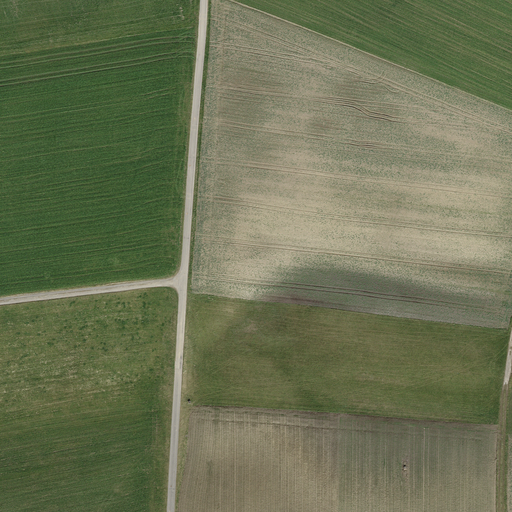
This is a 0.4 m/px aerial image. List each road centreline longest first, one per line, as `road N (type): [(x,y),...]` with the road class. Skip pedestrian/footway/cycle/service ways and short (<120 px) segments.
road 1 (unclassified): [(203,0),(171,511)]
road 2 (track): [(184,279),(0,300)]
road 3 (track): [(500,511),(507,371)]
